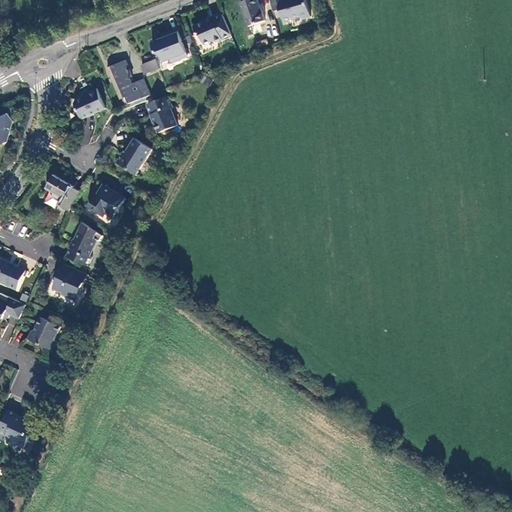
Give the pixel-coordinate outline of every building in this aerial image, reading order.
[(247,0),(241,3),(249,26),(253,25),(265,21),(257,0),(247,0)] [(270,0),(274,12),(280,10),(284,23),(290,21),(292,18),(298,16),(299,17),(302,19),(311,17),(306,0),(270,0)] [(217,41),(232,34),(223,14),(214,18),(214,20),(209,22),(208,21),(195,27),(198,34),(202,36),(206,43),(213,40),(217,41)] [(189,56),(178,29),(168,34),(169,36),(152,43),(157,53),(162,55),(164,62),(173,58),(174,62),(189,56)] [(145,74),(146,74),(160,68),(157,59),(142,65),(145,74)] [(127,96),(130,104),(151,95),(144,79),(133,84),(130,78),(133,76),(126,60),(108,68),(121,98),(127,96)] [(107,108),(98,88),(88,93),(89,95),(76,100),(75,103),(83,119),(107,108)] [(169,95),(148,104),(152,115),(153,115),(160,132),(177,125),(171,108),(174,107),(169,95)] [(14,122),(10,114),(0,118),(0,143),(4,144),(8,142),(14,122)] [(136,176),(153,150),(134,139),(124,154),(122,153),(116,163),(136,176)] [(64,208),(70,212),(73,205),(81,192),(75,188),(75,187),(55,175),(47,189),(55,194),(64,199),(62,203),(60,206),(64,208)] [(126,199),(105,185),(99,193),(100,194),(97,200),(95,198),(90,206),(104,216),(106,213),(114,218),(126,199)] [(53,197),(62,203),(64,199),(55,194),(53,197)] [(104,236),(84,223),(72,248),(67,257),(89,267),(93,258),(91,257),(98,241),(101,242),(104,236)] [(27,270),(0,257),(0,280),(18,289),(27,270)] [(84,287),(89,275),(66,264),(54,288),(63,292),(62,293),(74,299),(80,288),(84,287)] [(77,301),(84,287),(80,288),(74,299),(77,301)] [(21,319),(27,305),(2,293),(0,296),(0,318),(1,317),(5,319),(6,320),(10,318),(11,315),(21,319)] [(62,327),(43,318),(37,330),(33,332),(30,339),(52,349),(55,349),(57,343),(56,340),(62,327)] [(38,439),(43,428),(25,420),(18,416),(19,414),(10,410),(0,430),(0,431),(8,435),(8,436),(16,440),(17,443),(26,447),(31,436),(38,439)]
